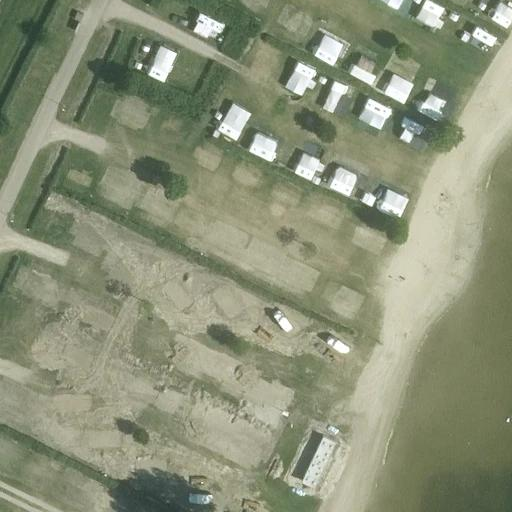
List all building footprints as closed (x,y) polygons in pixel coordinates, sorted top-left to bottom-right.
[(511,0),(458,0),(456,5),(493,25),(500,11),(506,14),(511,1),(511,0)] [(236,101),(225,120),(243,129),(254,110),(236,101)] [(167,107),(164,117),(190,126),(193,116),(167,107)] [(411,128),(430,137),(439,118),(421,109),(411,128)] [(282,152),(290,133),(268,123),(259,143),(282,152)] [(317,141),(305,164),(327,175),(339,153),(317,141)] [(315,211),(338,214),(341,195),(318,191),(315,211)] [(95,212),(87,231),(106,240),(114,220),(95,212)] [(120,264),(108,275),(128,297),(140,286),(120,264)] [(175,279),(161,288),(179,313),(192,303),(175,279)] [(225,286),(212,295),(229,320),(243,310),(225,286)] [(80,297),(72,312),(100,325),(107,310),(80,297)] [(358,317),(362,305),(338,298),(335,310),(358,317)] [(281,305),(269,315),(288,339),(301,328),(281,305)] [(329,328),(320,341),(345,359),(354,346),(329,328)] [(60,341),(52,356),(79,370),(87,355),(60,341)] [(58,397),(59,413),(89,411),(88,395),(58,397)] [(88,432),(89,449),(119,448),(119,431),(88,432)] [(336,442),(322,435),(301,481),(314,487),(336,442)] [(135,462),(136,478),(166,477),(165,461),(135,462)] [(183,490),(182,506),(213,507),(214,491),(183,490)]
